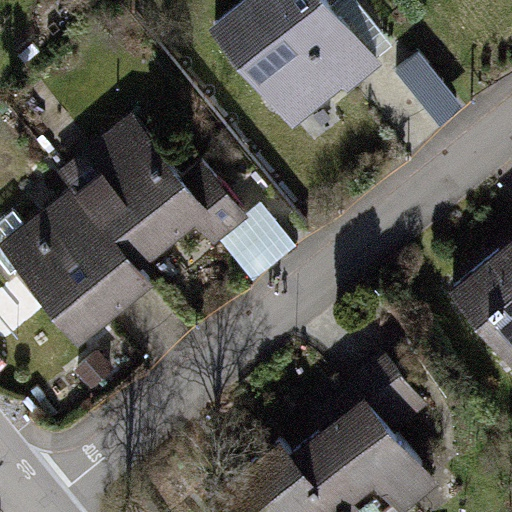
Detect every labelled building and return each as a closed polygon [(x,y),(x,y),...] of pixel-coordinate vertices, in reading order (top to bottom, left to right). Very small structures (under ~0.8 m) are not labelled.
[(335,0),(236,0),(210,22),(294,122),(345,84),(349,88),(384,61),(335,0)] [(422,49),(401,71),(449,117),(470,95),(422,49)] [(215,237),(252,210),(207,152),(187,168),(131,107),(58,167),(74,183),(0,236),(0,243),(78,340),(158,276),(145,261),(198,216),(215,237)] [(259,277),(302,239),(271,204),(229,242),(259,277)] [(511,233),(453,284),(511,359),(511,233)] [(400,425),(429,399),(386,349),(356,374),(367,389),(293,446),(281,432),(209,494),(222,511),(401,511),(443,480),(400,425)]
